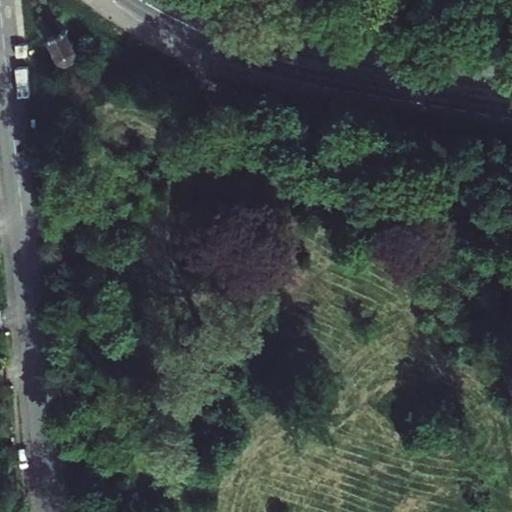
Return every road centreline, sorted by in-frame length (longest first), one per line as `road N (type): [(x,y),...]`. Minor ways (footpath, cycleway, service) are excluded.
road 1 (residential): [(0,4),(52,511)]
road 2 (secondary): [(511,98),(246,53),(136,0)]
